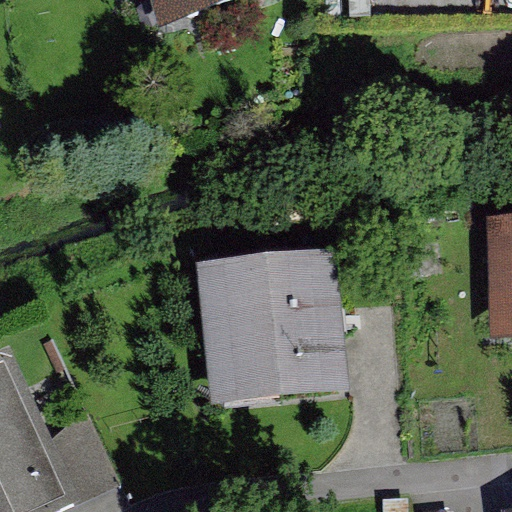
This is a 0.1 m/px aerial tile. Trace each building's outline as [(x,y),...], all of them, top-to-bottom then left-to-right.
[(130,0),(133,9),(153,3),(163,36),(281,0),(130,0)] [(511,223),(501,224),(503,343),(511,342),(511,223)] [(339,259),(207,272),(221,412),(352,400),(339,259)] [(56,448),(13,354),(0,360),(0,511),(72,511),(83,507),(56,448)] [(56,448),(83,507),(126,487),(93,414),(56,448)]
